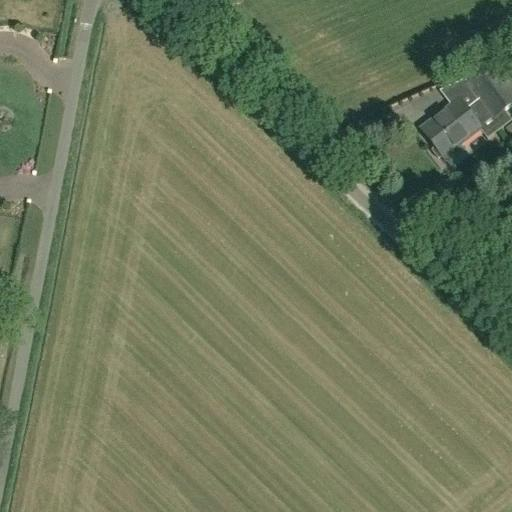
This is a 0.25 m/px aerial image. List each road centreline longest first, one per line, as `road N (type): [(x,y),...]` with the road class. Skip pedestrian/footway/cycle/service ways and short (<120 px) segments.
road 1 (unclassified): [(511,350),(147,0)]
road 2 (unclassified): [(0,471),(88,0)]
